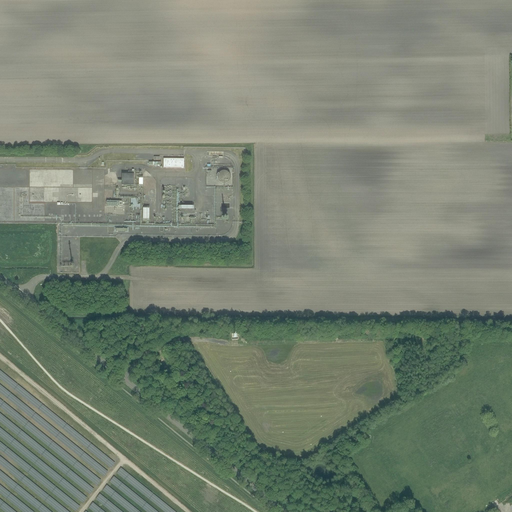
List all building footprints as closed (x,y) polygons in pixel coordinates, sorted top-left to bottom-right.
[(184,159),(163,159),(163,168),(184,168),(184,159)] [(218,180),(219,181),(221,183),(222,183),(224,183),(226,183),(227,182),(229,181),(230,180),(230,178),(230,177),(230,175),(229,173),(228,172),(227,171),(225,171),(223,171),(221,171),(220,172),(219,173),(218,175),(218,177),(218,178),(218,180)] [(122,174),(122,185),(134,185),(134,174),(122,174)] [(120,214),(131,214),(130,202),(112,202),(112,205),(115,205),(115,204),(120,204),(120,214)] [(485,365),(481,368),(487,374),(491,371),(485,365)] [(487,374),(481,368),(478,370),(484,377),(487,374)] [(484,377),(478,370),(475,373),(481,380),(484,377)] [(481,380),(475,373),(472,376),(478,383),(481,380)] [(478,383),(472,376),(468,379),(474,386),(478,383)] [(459,389),(455,396),(463,400),(466,394),(459,389)] [(463,400),(455,396),(451,402),(459,407),(463,400)] [(464,418),(459,425),(462,427),(468,420),(464,418)] [(414,419),(407,422),(410,430),(418,427),(414,419)] [(471,423),(468,420),(462,427),(465,430),(471,423)] [(407,422),(399,425),(403,433),(410,430),(407,422)] [(471,423),(465,430),(468,432),(474,425),(471,423)] [(474,425),(468,432),(471,434),(477,427),(474,425)] [(477,427),(471,434),(475,437),(475,435),(477,434),(478,432),(479,431),(480,429),(477,427)] [(391,429),(385,434),(391,441),(397,436),(391,429)] [(380,439),(385,446),(391,441),(385,434),(380,439)] [(437,471),(441,474),(446,467),(443,464),(442,465),(441,467),(440,468),(438,470),(437,471)] [(368,469),(372,476),(380,471),(376,465),(368,469)] [(446,467),(441,474),(444,476),(449,469),(446,467)] [(447,478),(452,471),(449,469),(444,476),(447,478)] [(380,471),(372,476),(376,482),(384,477),(380,471)] [(447,478),(450,480),(455,473),(452,471),(447,478)] [(450,480),(453,483),(458,476),(455,473),(450,480)]
